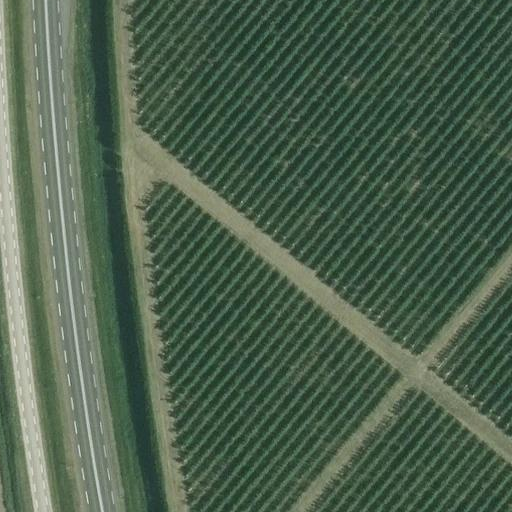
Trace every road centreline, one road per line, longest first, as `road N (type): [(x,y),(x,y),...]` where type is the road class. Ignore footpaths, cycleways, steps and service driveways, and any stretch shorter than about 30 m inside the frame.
road 1 (primary): [(101,511),(63,245),(45,0)]
road 2 (unclassified): [(46,511),(0,109)]
